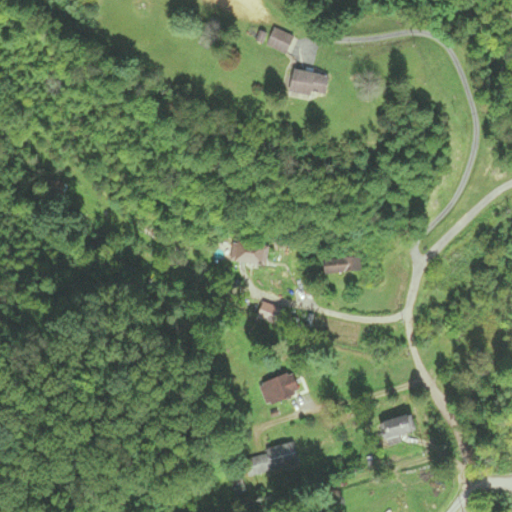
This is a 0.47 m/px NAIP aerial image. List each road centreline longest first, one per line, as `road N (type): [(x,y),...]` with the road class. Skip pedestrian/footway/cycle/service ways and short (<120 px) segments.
road 1 (residential): [(40,160),(177,272),(334,316),(410,317)]
road 2 (residential): [(511,185),(419,268),(410,317),(426,381),(475,485),(511,487)]
road 3 (track): [(426,381),(245,433)]
